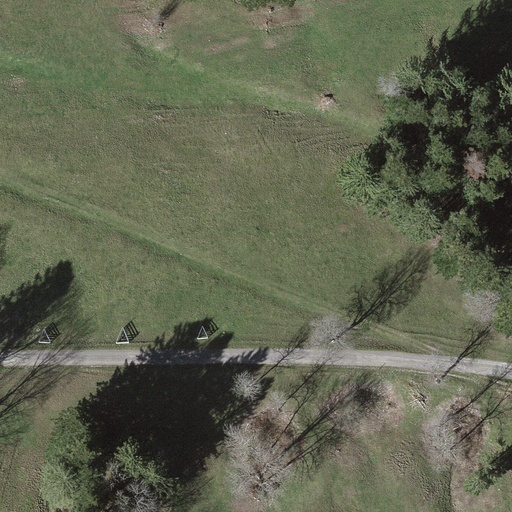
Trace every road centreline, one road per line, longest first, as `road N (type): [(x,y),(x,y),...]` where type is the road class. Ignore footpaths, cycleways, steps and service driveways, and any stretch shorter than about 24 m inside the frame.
road 1 (unclassified): [(0,360),(351,357),(511,371)]
road 2 (track): [(451,363),(0,171)]
